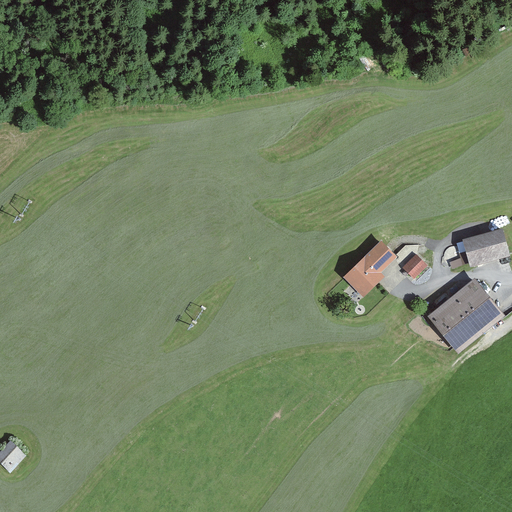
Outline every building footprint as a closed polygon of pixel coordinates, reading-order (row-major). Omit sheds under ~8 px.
[(464,239),(470,264),(511,253),(505,228),(464,239)] [(398,255),(383,239),(345,276),(365,297),(386,277),(381,271),(398,255)] [(418,254),(404,267),(416,279),(430,265),(418,254)] [(429,313),(457,350),(506,312),(478,276),(429,313)] [(26,454),(10,440),(0,451),(0,459),(12,470),(26,454)]
